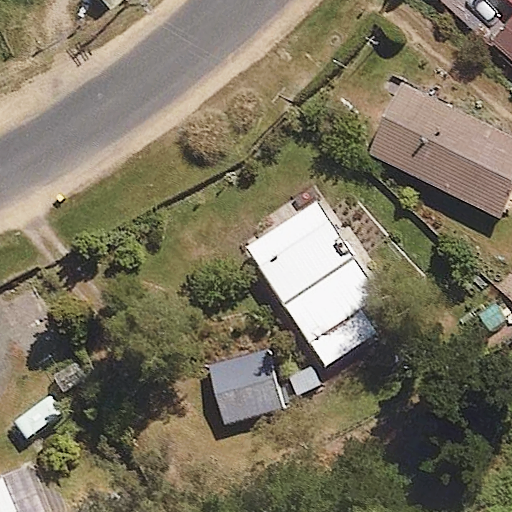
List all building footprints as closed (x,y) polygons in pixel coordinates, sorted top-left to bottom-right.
[(123,0),(102,0),(112,11),(123,0)] [(511,220),(511,136),(417,89),(383,157),(511,221),(511,220)] [(394,299),(318,185),(248,232),(340,370),(391,336),(375,312),(394,299)] [(287,412),(277,376),(225,392),(235,427),(287,412)] [(0,511),(60,511),(47,473),(2,489),(5,498),(0,499),(0,511)] [(145,511),(139,492),(83,510),(83,511),(145,511)]
